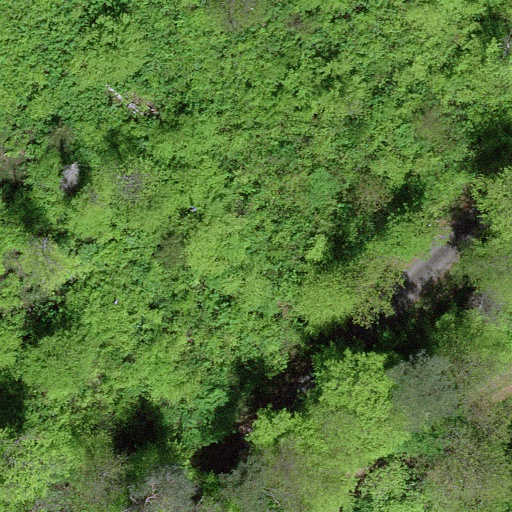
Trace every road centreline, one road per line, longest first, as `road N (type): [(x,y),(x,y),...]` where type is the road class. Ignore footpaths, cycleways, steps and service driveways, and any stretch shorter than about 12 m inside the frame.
road 1 (track): [(511,186),(366,317),(188,511)]
road 2 (track): [(312,511),(511,382)]
